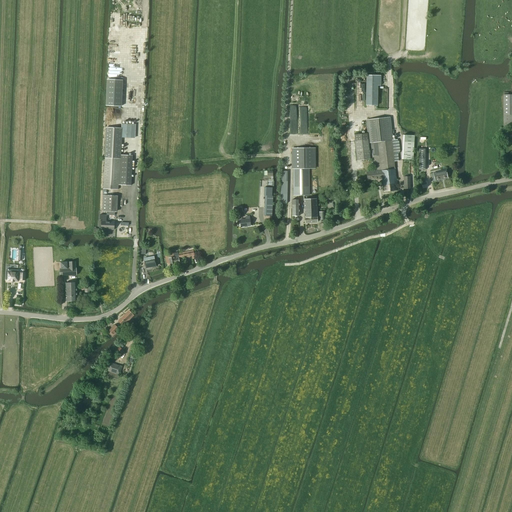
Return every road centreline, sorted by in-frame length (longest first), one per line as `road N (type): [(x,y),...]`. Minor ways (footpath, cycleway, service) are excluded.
road 1 (tertiary): [(0,313),(96,318),(149,286),(243,253),(511,179)]
road 2 (track): [(455,511),(511,307)]
road 3 (track): [(284,265),(408,223),(445,258)]
